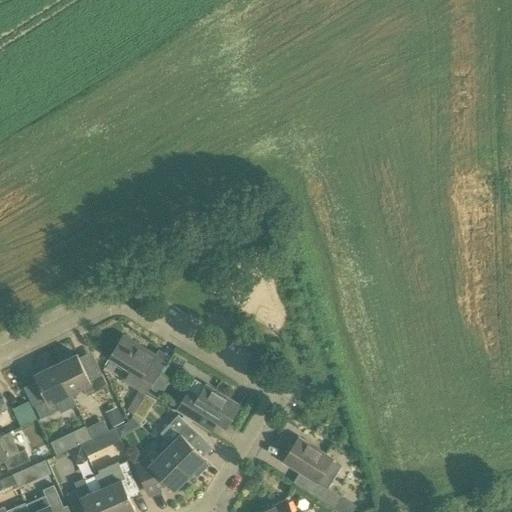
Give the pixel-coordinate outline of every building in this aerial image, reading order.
[(146,394),(160,372),(150,365),(156,355),(123,335),(109,357),(128,369),(122,379),(146,394)] [(56,365),(70,393),(82,387),(87,396),(108,386),(102,374),(89,380),(77,354),(56,365)] [(57,400),(70,393),(56,365),(35,375),(47,400),(34,406),(40,418),(61,408),(57,400)] [(237,408),(205,387),(199,397),(189,390),(176,410),(197,423),(203,413),(226,427),(237,408)] [(115,422),(126,418),(121,404),(110,408),(115,422)] [(165,450),(190,475),(192,472),(197,477),(209,465),(205,460),(206,459),(190,443),(199,434),(179,414),(170,423),(181,434),(165,450)] [(124,436),(126,429),(124,425),(124,424),(121,426),(116,429),(115,429),(119,438),(120,437),(124,436)] [(85,426),(73,432),(79,445),(91,439),(85,426)] [(0,436),(0,460),(3,459),(8,470),(30,460),(25,449),(19,451),(11,432),(0,436)] [(335,509),(342,497),(326,487),(341,465),(331,459),(299,438),(284,461),(320,484),(313,495),(335,509)] [(165,450),(159,456),(155,452),(150,452),(144,457),(144,459),(137,462),(149,491),(160,486),(159,482),(164,480),(174,490),(190,475),(165,450)] [(45,460),(34,465),(40,478),(51,473),(45,460)] [(101,475),(96,477),(101,489),(111,511),(134,511),(135,511),(127,493),(138,489),(127,461),(100,472),(101,475)] [(0,484),(3,491),(17,485),(13,475),(0,480),(0,484)] [(111,511),(101,489),(91,493),(84,478),(74,483),(77,489),(67,494),(74,511),(85,511),(87,511),(86,511),(111,511)] [(26,504),(29,511),(52,511),(63,507),(53,486),(43,490),(45,496),(26,504)] [(302,511),(291,511),(286,500),(260,511),(307,511),(307,510),(302,511)]
